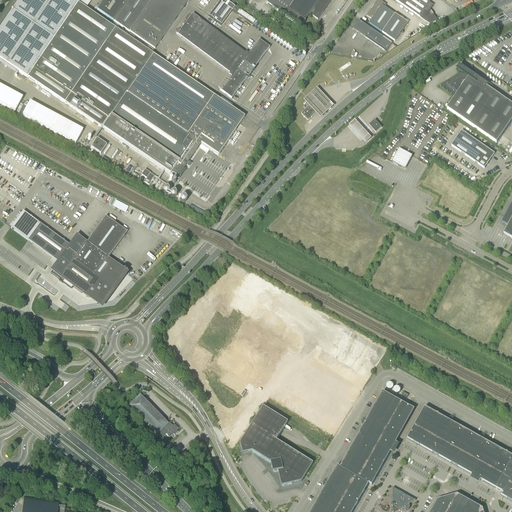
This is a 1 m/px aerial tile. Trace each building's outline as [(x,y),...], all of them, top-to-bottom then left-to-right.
[(218,156),(244,117),(86,9),(78,4),(81,0),(19,0),(0,28),(0,59),(39,86),(37,89),(41,91),(39,93),(49,100),(53,94),(65,103),(64,103),(170,175),(171,174),(178,178),(186,165),(188,166),(190,163),(189,162),(201,144),(218,156)] [(81,0),(78,4),(86,9),(92,0),(81,0)] [(103,0),(97,9),(114,21),(128,0),(103,0)] [(155,49),(189,0),(152,0),(130,32),(155,49)] [(223,0),(221,0),(209,17),(222,26),(232,11),(236,14),(237,14),(295,54),(298,50),(235,7),(235,8),(223,0)] [(287,18),(299,0),(268,0),(266,4),(287,18)] [(299,0),(287,18),(301,28),(305,21),(309,14),(317,20),(331,0),(299,0)] [(379,0),(378,0),(367,16),(372,19),(369,24),(395,42),(408,23),(384,7),(386,5),(379,0)] [(426,0),(394,0),(399,3),(430,25),(438,20),(431,10),(434,6),(426,0)] [(192,15),(177,35),(232,76),(221,91),(231,99),(269,48),(259,40),(247,56),(192,15)] [(359,20),(353,29),(386,52),(392,43),(359,20)] [(455,97),(447,109),(497,144),(511,121),(511,104),(487,87),(488,85),(462,68),(459,72),(462,74),(440,87),(455,97)] [(23,99),(0,86),(0,104),(15,112),(23,99)] [(317,90),(303,102),(320,120),(334,108),(317,90)] [(84,130),(30,102),(23,116),(76,144),(84,130)] [(317,113),(310,106),(301,114),(308,121),(317,113)] [(375,120),(369,125),(376,133),(382,127),(375,120)] [(371,140),(355,122),(349,128),(365,145),(371,140)] [(461,131),(451,146),(484,169),(495,154),(461,131)] [(97,139),(91,148),(101,155),(107,146),(97,139)] [(412,156),(399,149),(392,163),(401,167),(401,166),(406,169),(412,156)] [(150,174),(145,171),(142,176),(147,179),(150,174)] [(149,185),(155,177),(150,174),(147,179),(145,182),(149,185)] [(174,201),(179,197),(174,193),(170,197),(174,201)] [(113,207),(126,213),(129,207),(116,201),(113,207)] [(508,226),(504,234),(511,238),(511,203),(502,223),(508,226)] [(71,247),(40,224),(23,212),(11,228),(28,241),(59,264),(54,272),(62,278),(59,281),(62,283),(65,280),(87,296),(89,297),(90,297),(92,297),(94,297),(96,298),(98,297),(100,297),(102,297),(103,296),(105,295),(107,294),(108,293),(110,292),(111,291),(112,290),(113,288),(125,273),(107,260),(127,232),(106,217),(86,244),(78,238),(71,247)] [(248,318),(218,368),(336,436),(364,388),(299,351),(297,337),(284,339),(248,318)] [(344,325),(338,335),(346,340),(352,329),(344,325)] [(414,409),(382,392),(358,436),(389,454),(414,409)] [(135,400),(133,402),(134,403),(132,405),(133,407),(131,408),(154,432),(154,433),(160,440),(166,434),(169,438),(173,434),(174,436),(178,432),(176,430),(178,428),(174,424),(172,426),(168,421),(166,423),(165,422),(165,423),(141,399),(140,400),(138,399),(136,401),(135,400)] [(264,407),(240,443),(242,449),(242,448),(243,454),(253,451),(271,463),(273,473),(278,472),(282,486),(292,484),(302,482),(305,476),(313,463),(277,440),(288,422),(264,407)] [(432,453),(450,421),(425,407),(414,426),(407,439),(415,443),(416,443),(418,444),(418,445),(432,453)] [(450,421),(432,453),(434,454),(435,454),(437,455),(437,456),(445,460),(461,431),(464,429),(450,421)] [(482,439),(464,429),(461,431),(445,460),(453,465),(454,464),(456,465),(456,466),(464,471),(482,439)] [(347,455),(379,472),(383,464),(383,463),(384,462),(385,462),(389,454),(358,436),(347,455)] [(482,439),(464,471),(472,475),(473,475),(474,476),(475,477),(483,481),(500,449),(482,439)] [(511,455),(500,449),(483,481),(484,482),(485,482),(487,483),(487,484),(502,492),(508,483),(511,474),(511,455)] [(340,467),(369,483),(372,485),(376,477),(376,476),(377,474),(378,474),(379,472),(347,455),(340,467)] [(326,485),(358,502),(363,494),(362,493),(363,492),(364,491),(369,483),(340,467),(337,465),(326,485)] [(511,501),(511,474),(508,483),(502,492),(501,495),(509,500),(510,500),(511,500),(511,501)] [(312,510),(316,511),(352,511),(358,502),(326,485),(312,510)] [(393,506),(393,508),(393,509),(393,511),(396,511),(400,510),(403,511),(404,511),(405,511),(406,511),(407,511),(408,511),(408,510),(409,510),(409,509),(409,508),(410,508),(410,507),(410,506),(409,505),(409,504),(416,500),(415,500),(406,495),(393,488),(393,503),(391,505),(393,506)] [(430,511),(464,511),(470,502),(462,497),(461,497),(459,497),(459,496),(457,495),(437,500),(430,511)] [(22,511),(78,511),(65,510),(65,506),(59,505),(59,502),(25,497),(22,511)] [(470,502),(464,511),(483,511),(482,509),(470,502)]
